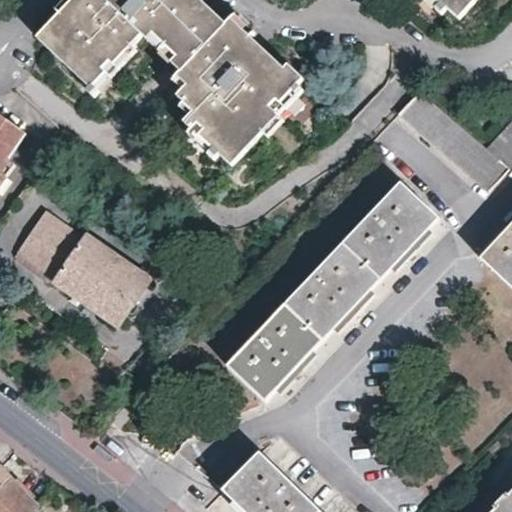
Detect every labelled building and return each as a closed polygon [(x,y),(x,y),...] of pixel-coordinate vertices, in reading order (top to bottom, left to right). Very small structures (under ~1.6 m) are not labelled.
[(279,115),(301,92),(307,85),(291,70),(288,74),(262,50),(245,33),(233,22),(228,27),(199,0),(78,0),(62,18),(40,41),(91,90),(136,45),(147,34),(154,40),(158,35),(182,58),(177,63),(186,72),(182,76),(194,86),(188,91),(183,96),(190,102),(200,112),(195,118),(190,122),(197,129),(224,156),(235,166),(267,135),(283,119),(279,115)] [(62,18),(78,0),(69,0),(57,12),(62,18)] [(427,0),(437,9),(436,11),(443,17),(449,10),(438,0),(427,0)] [(438,0),(449,10),(461,21),(479,0),(438,0)] [(245,33),(262,50),(266,46),(249,29),(245,33)] [(158,35),(154,40),(177,63),(182,58),(158,35)] [(136,45),(91,90),(88,94),(95,101),(103,94),(100,92),(142,50),(136,45)] [(194,86),(182,76),(177,80),(188,91),(194,86)] [(421,91),(401,114),(490,191),(511,167),(511,124),(500,137),(489,149),(421,91)] [(279,115),(283,119),(306,96),(301,92),(279,115)] [(200,112),(190,102),(185,108),(195,118),(200,112)] [(0,170),(9,159),(27,135),(0,115),(0,192),(2,194),(12,182),(6,177),(0,172),(0,170)] [(283,119),(267,135),(271,140),(287,123),(283,119)] [(224,156),(197,129),(192,133),(214,154),(212,156),(218,163),(224,156)] [(0,170),(0,172),(6,177),(15,165),(9,159),(0,170)] [(268,403),(441,220),(402,185),(230,366),(268,403)] [(120,325),(151,280),(84,234),(82,238),(43,212),(17,250),(57,277),(55,281),(120,325)] [(511,285),(511,226),(482,258),(511,285)] [(57,277),(17,250),(12,257),(49,281),(55,281),(57,277)] [(130,400),(110,421),(122,431),(140,411),(130,400)] [(100,444),(96,449),(110,461),(114,456),(100,444)] [(244,511),(321,511),(261,453),(222,491),(244,511)] [(0,465),(0,511),(34,511),(33,510),(38,505),(6,471),(0,465)] [(511,511),(511,494),(509,497),(508,496),(496,508),(498,510),(496,511),(511,511)]
